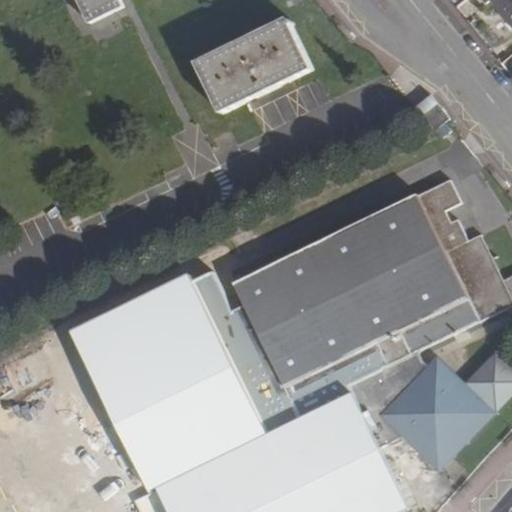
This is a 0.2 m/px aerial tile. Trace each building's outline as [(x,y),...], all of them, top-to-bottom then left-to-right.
[(78,0),(91,25),(126,9),(123,1),(125,0),(78,0)] [(511,0),(481,0),(486,5),(491,2),(511,27),(511,0)] [(291,20),(200,65),(225,116),(317,71),(291,20)] [(435,133),(451,120),(431,96),(416,109),(435,133)] [(136,500),(141,511),(406,511),(410,510),(380,449),(406,437),(440,470),(494,415),(494,414),(466,388),(439,361),(431,368),(424,376),(417,369),(420,365),(414,355),(511,307),(511,298),(504,283),(480,237),(469,243),(458,221),(453,224),(446,212),(463,203),(451,182),(237,285),(246,305),(231,312),(213,272),(192,282),(188,274),(68,330),(149,494),(136,500)] [(419,353),(414,355),(420,365),(417,369),(424,376),(431,368),(424,362),(419,353)] [(511,371),(497,357),(466,388),(494,414),(511,395),(511,371)]
